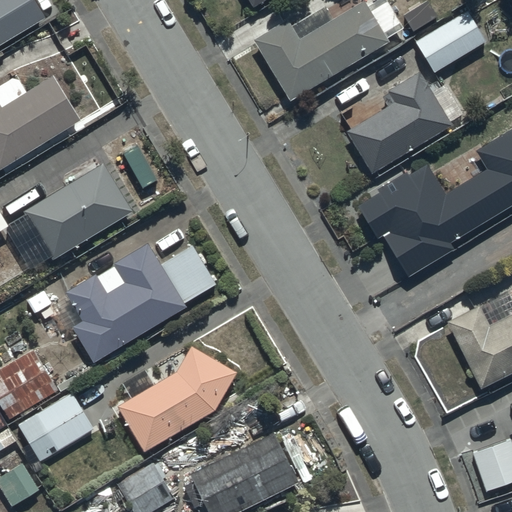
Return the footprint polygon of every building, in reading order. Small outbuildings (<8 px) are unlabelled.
[(0,0),(0,45),(43,19),(30,0),(0,0)] [(269,0),(245,0),(253,11),(269,0)] [(289,103),(387,43),(385,39),(401,29),(382,0),(379,0),(366,8),(362,1),(331,20),(323,7),(290,27),(286,20),(251,42),(289,103)] [(485,42),(465,11),(413,43),(433,74),(485,42)] [(370,175),(449,126),(417,75),(386,94),(392,103),(344,133),(370,175)] [(0,170),(79,121),(50,76),(25,92),(15,77),(0,86),(0,170)] [(379,194),(358,206),(378,239),(383,235),(408,275),(452,248),(449,243),(511,204),(511,128),(476,150),(487,169),(446,194),(427,163),(409,173),(407,171),(376,189),(379,194)] [(51,262),(131,212),(101,164),(22,213),(51,262)] [(70,325),(92,363),(185,309),(183,305),(216,285),(193,246),(159,266),(146,244),(111,264),(113,267),(96,277),(94,274),(63,292),(79,320),(70,325)] [(481,390),(511,373),(511,315),(507,318),(497,300),(480,309),(478,306),(446,323),(481,390)] [(143,452),(213,410),(235,372),(190,346),(173,375),(117,408),(143,452)] [(0,409),(7,420),(56,390),(31,351),(0,370),(0,409)] [(92,430),(70,394),(17,426),(39,462),(92,430)] [(0,452),(15,443),(6,428),(0,432),(0,452)] [(206,511),(239,511),(296,483),(271,435),(189,477),(206,511)] [(511,482),(511,447),(509,439),(471,453),(485,492),(511,482)] [(151,511),(173,499),(151,463),(116,485),(132,511),(151,511)] [(37,490),(21,465),(0,477),(0,489),(11,507),(37,490)]
